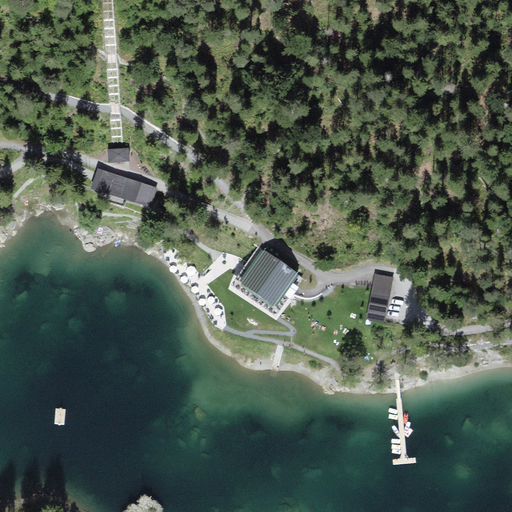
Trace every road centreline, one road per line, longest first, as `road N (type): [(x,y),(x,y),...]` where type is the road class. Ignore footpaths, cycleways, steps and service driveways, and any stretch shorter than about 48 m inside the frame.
road 1 (track): [(321,274),(281,308),(251,310),(218,283),(176,228),(68,199),(55,180),(87,183),(94,162)]
road 2 (track): [(257,233),(240,200),(194,156),(136,120),(0,81)]
road 3 (track): [(257,233),(321,274),(395,273),(441,328),(511,324)]
